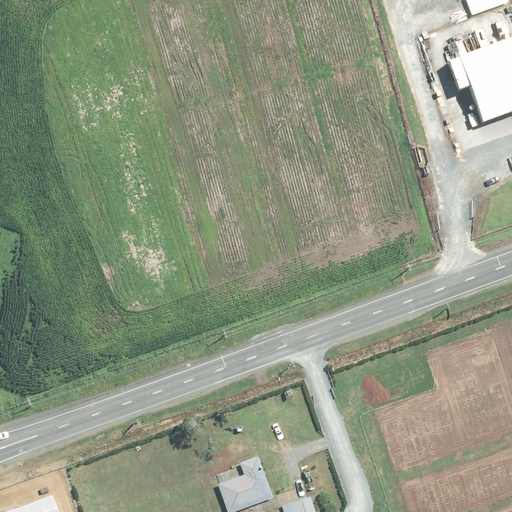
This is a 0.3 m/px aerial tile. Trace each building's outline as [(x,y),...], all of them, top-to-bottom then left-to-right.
[(511,38),(457,58),(481,124),(511,112),(511,38)] [(456,59),(446,63),(457,92),(467,88),(456,59)] [(258,457),(239,464),(243,476),(217,485),(226,511),(235,511),(273,499),(258,457)] [(56,511),(51,496),(8,511),(56,511)] [(314,511),(310,497),(281,506),(282,511),(314,511)]
